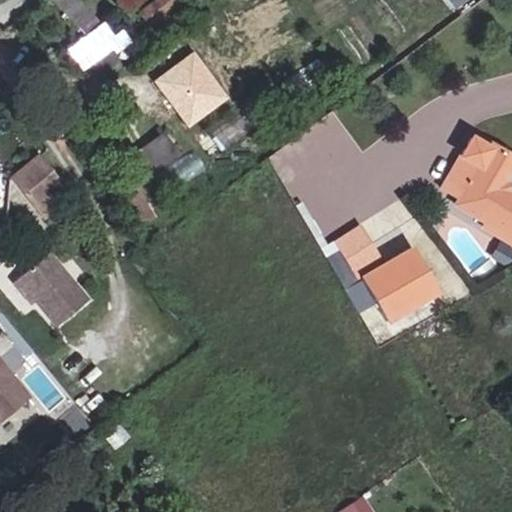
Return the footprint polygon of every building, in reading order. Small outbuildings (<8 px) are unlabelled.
[(80,0),(55,0),(84,34),(100,22),(80,0)] [(86,0),(105,18),(109,22),(126,9),(119,0),(86,0)] [(119,0),(126,9),(137,0),(119,0)] [(153,0),(136,13),(143,23),(173,0),(153,0)] [(183,0),(173,0),(143,23),(149,30),(186,2),(183,0)] [(84,34),(66,48),(78,63),(113,38),(101,21),(100,22),(84,34)] [(270,111),(259,96),(197,141),(209,157),(270,111)] [(178,153),(162,132),(131,154),(147,175),(178,153)] [(511,199),(504,195),(502,186),(508,176),(511,169),(511,161),(490,148),(488,152),(469,141),(459,159),(476,168),(457,201),(453,207),(483,224),(480,230),(511,248),(511,199)] [(38,155),(10,178),(34,206),(49,194),(58,205),(71,194),(38,155)] [(440,190),(457,201),(476,168),(459,159),(440,190)] [(504,195),(511,199),(511,192),(508,176),(502,186),(504,195)] [(133,185),(110,201),(133,233),(155,217),(133,185)] [(49,194),(34,206),(43,217),(58,205),(49,194)] [(376,264),(356,231),(334,245),(352,277),(376,264)] [(47,253),(17,278),(57,326),(87,301),(47,253)] [(411,254),(355,286),(380,328),(435,297),(411,254)] [(0,420),(28,397),(0,362),(0,420)] [(337,510),(338,511),(375,511),(362,493),(337,510)]
